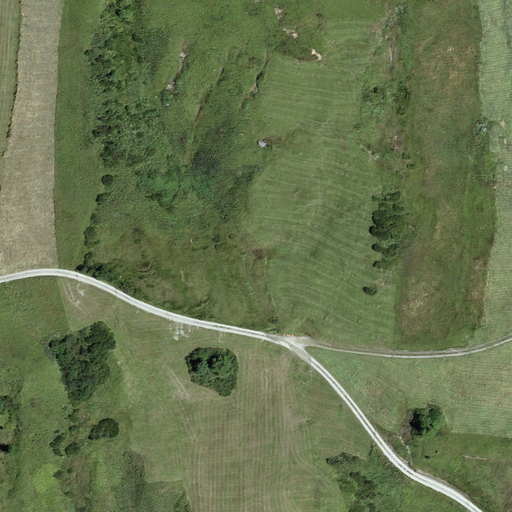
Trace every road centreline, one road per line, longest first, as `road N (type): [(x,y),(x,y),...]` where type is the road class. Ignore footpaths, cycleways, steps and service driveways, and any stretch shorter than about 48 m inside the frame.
road 1 (track): [(0,275),(44,268),(82,275),(173,316),(283,339),(342,390),(395,458),(479,511)]
road 2 (track): [(283,339),(416,356),(511,328)]
